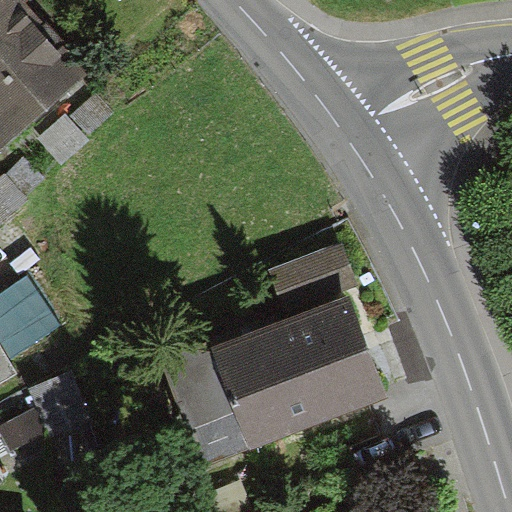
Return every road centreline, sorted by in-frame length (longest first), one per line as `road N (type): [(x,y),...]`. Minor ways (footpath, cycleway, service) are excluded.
road 1 (residential): [(509,511),(456,350),(401,227),(344,131)]
road 2 (residential): [(511,53),(440,79),(344,131)]
road 3 (residential): [(344,131),(234,0)]
